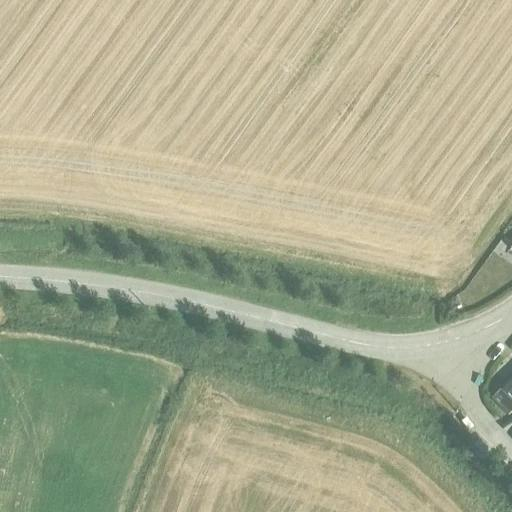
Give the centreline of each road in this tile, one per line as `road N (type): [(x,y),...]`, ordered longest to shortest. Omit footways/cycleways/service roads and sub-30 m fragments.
road 1 (tertiary): [(426,355),(110,289),(0,284)]
road 2 (unclassified): [(426,355),(511,449)]
